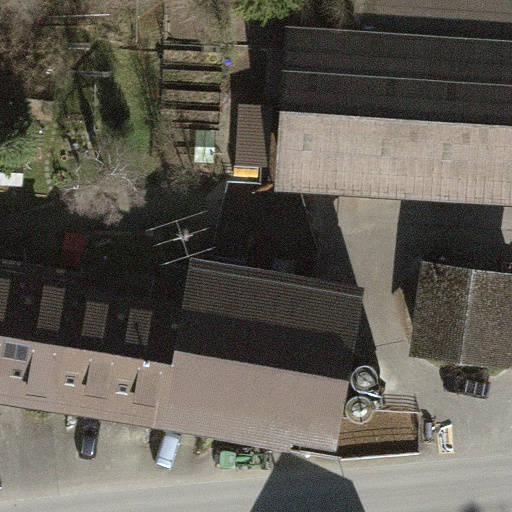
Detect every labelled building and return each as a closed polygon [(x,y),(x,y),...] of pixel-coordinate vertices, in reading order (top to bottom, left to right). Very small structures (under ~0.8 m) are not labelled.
[(511,0),(371,0),(367,55),(300,52),(298,85),(294,161),(511,174),(511,0)] [(298,85),(300,52),(271,50),(269,84),(298,85)] [(48,84),(8,80),(5,110),(45,114),(48,84)] [(511,302),(511,272),(432,263),(421,348),(505,359),(511,302)] [(315,288),(178,265),(169,313),(153,410),(290,434),(291,426),(336,433),(352,345),(307,337),(315,288)] [(0,384),(56,394),(76,297),(77,285),(0,272),(0,384)] [(360,296),(315,288),(307,337),(352,345),(360,296)] [(169,313),(76,297),(56,394),(153,410),(169,313)]
